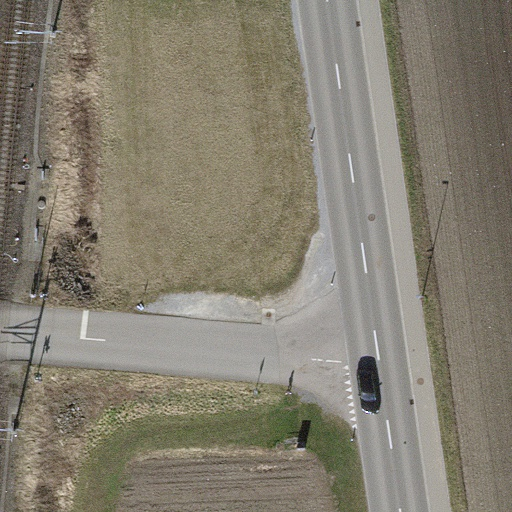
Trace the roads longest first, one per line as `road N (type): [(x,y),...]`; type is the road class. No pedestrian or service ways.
road 1 (unclassified): [(0,334),(379,360)]
road 2 (secondary): [(330,0),(379,360)]
road 3 (secondary): [(379,360),(402,511)]
